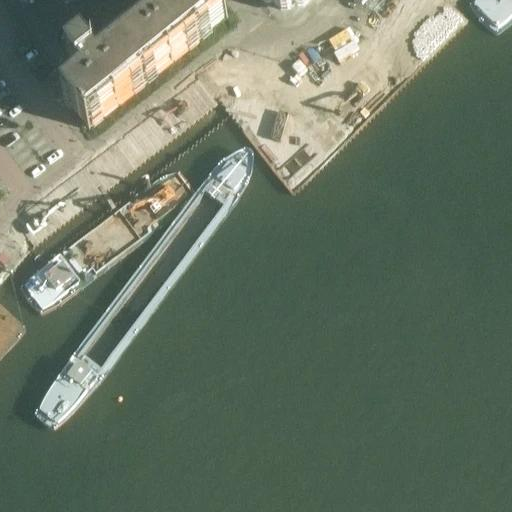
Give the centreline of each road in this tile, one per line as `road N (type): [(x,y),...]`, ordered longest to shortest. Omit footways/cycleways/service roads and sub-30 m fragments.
road 1 (residential): [(78,173),(265,27),(310,41),(340,0)]
road 2 (residential): [(75,168),(18,89),(21,51),(0,25)]
